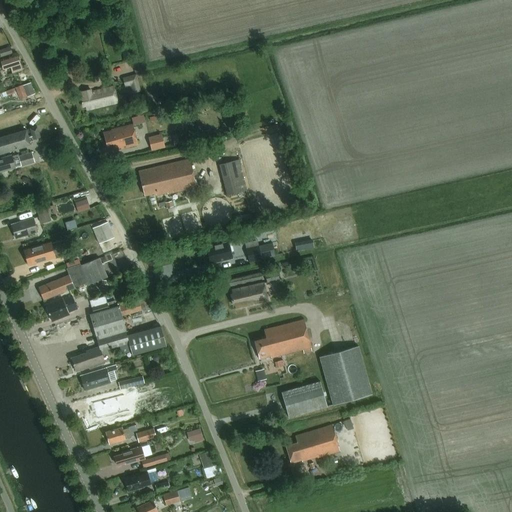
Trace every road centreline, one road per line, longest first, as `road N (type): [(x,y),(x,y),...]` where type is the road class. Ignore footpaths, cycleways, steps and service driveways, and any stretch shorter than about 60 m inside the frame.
road 1 (residential): [(0,11),(155,296),(245,511)]
road 2 (tertiary): [(100,511),(0,288)]
